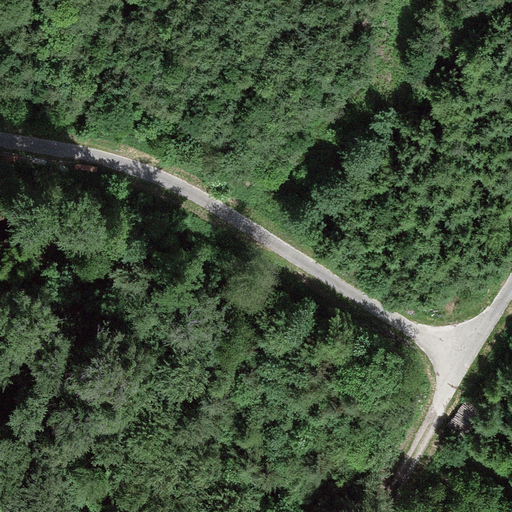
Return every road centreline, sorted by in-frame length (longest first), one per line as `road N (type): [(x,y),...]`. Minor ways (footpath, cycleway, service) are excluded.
road 1 (track): [(0,138),(167,178),(466,359),(511,289)]
road 2 (track): [(377,511),(466,359)]
